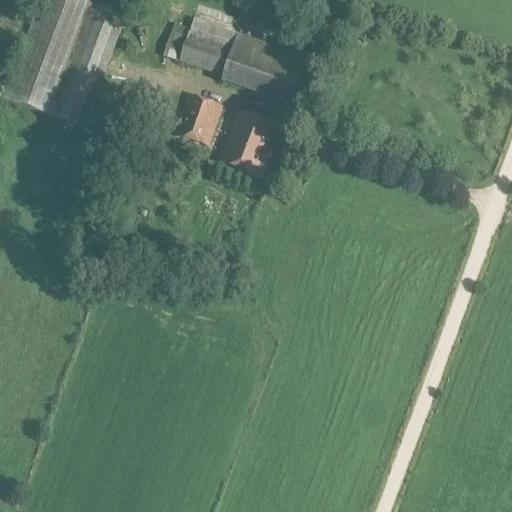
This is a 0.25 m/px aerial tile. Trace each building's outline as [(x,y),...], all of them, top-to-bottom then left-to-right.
[(53,118),(94,7),(77,0),(41,0),(3,99),(53,118)] [(125,18),(94,7),(53,118),(82,130),(125,18)] [(194,21),(190,32),(180,64),(224,79),(238,36),(194,21)] [(180,64),(190,32),(175,27),(163,58),(180,64)] [(115,60),(112,71),(146,79),(148,68),(115,60)] [(175,138),(209,149),(222,110),(188,98),(175,138)] [(280,132),(239,116),(220,166),(261,182),(280,132)]
